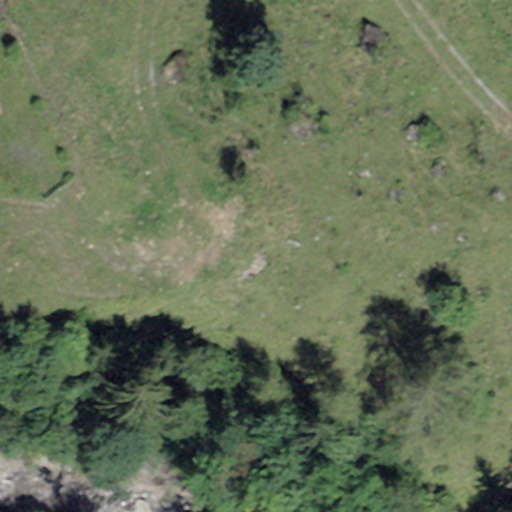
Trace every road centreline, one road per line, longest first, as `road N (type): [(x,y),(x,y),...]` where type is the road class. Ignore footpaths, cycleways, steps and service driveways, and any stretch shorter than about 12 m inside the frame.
road 1 (track): [(161,0),(157,110),(202,214),(199,243),(128,265),(54,247),(0,249)]
road 2 (track): [(511,116),(416,0)]
